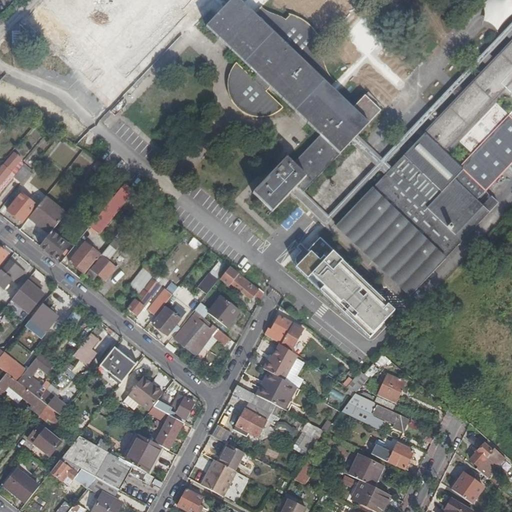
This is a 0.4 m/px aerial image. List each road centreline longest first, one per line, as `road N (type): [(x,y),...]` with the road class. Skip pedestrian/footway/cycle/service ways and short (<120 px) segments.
road 1 (residential): [(217,401),(0,226)]
road 2 (residential): [(158,511),(217,401)]
